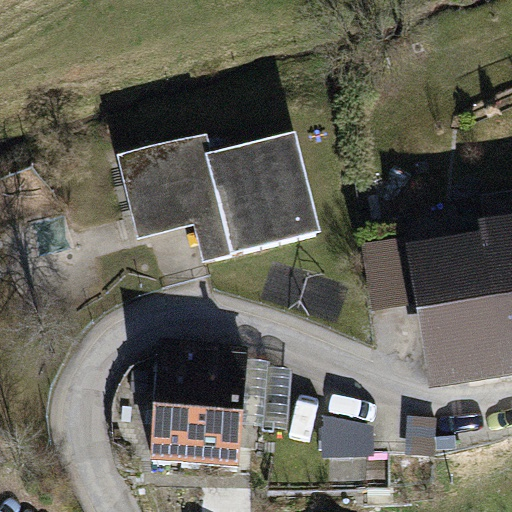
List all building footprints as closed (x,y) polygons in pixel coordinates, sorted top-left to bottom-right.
[(207,143),(121,165),(141,243),(198,229),(205,265),(319,236),(295,141),(212,162),(207,143)] [(477,236),(364,252),(373,318),(413,312),(425,395),(511,382),(511,197),(481,202),(484,223),(475,224),(477,236)] [(249,361),(161,353),(150,470),(239,478),(243,430),(249,365),(249,361)] [(270,367),(249,365),(243,430),(264,432),(269,373),(270,367)] [(292,374),(269,373),(264,432),(287,434),(292,374)] [(438,421),(410,419),(406,459),(435,462),(438,421)] [(375,430),(324,420),(322,463),(374,464),(375,430)]
